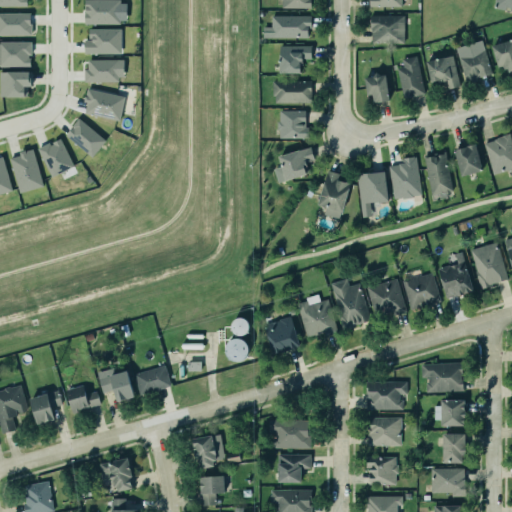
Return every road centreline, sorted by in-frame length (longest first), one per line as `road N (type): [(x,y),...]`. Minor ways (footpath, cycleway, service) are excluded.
road 1 (residential): [(0,465),(511,313)]
road 2 (residential): [(490,511),(488,321)]
road 3 (residential): [(511,102),(343,138)]
road 4 (residential): [(345,363),(345,511)]
road 5 (residential): [(342,0),(343,138)]
